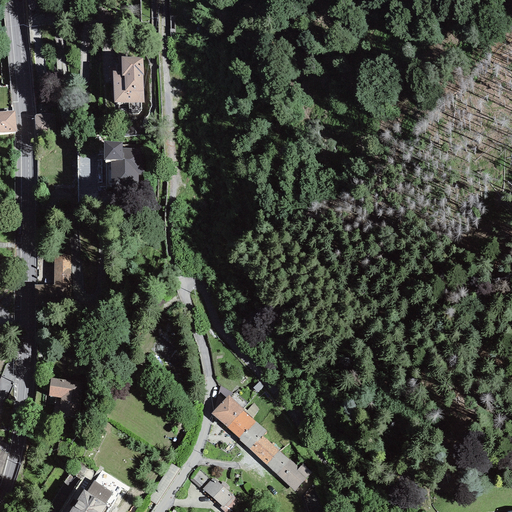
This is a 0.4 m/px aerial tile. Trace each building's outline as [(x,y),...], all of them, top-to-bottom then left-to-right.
[(119,64),(120,76),(112,76),(114,107),(135,106),(134,99),(142,99),(140,63),(119,64)] [(0,120),(0,141),(17,141),(16,120),(0,120)] [(56,143),(56,122),(35,123),(35,144),(56,143)] [(121,150),(101,150),(102,170),(108,169),(108,191),(151,190),(150,154),(121,154),(121,150)] [(76,424),(77,389),(50,388),(49,404),(60,404),(59,424),(76,424)] [(227,402),(213,416),(294,499),(308,485),(227,402)] [(147,502),(155,507),(179,472),(172,467),(147,502)] [(204,493),(212,483),(201,475),(193,485),(204,493)] [(107,511),(114,502),(90,486),(72,511),(107,511)] [(232,511),(236,508),(213,487),(203,498),(218,511),(232,511)]
